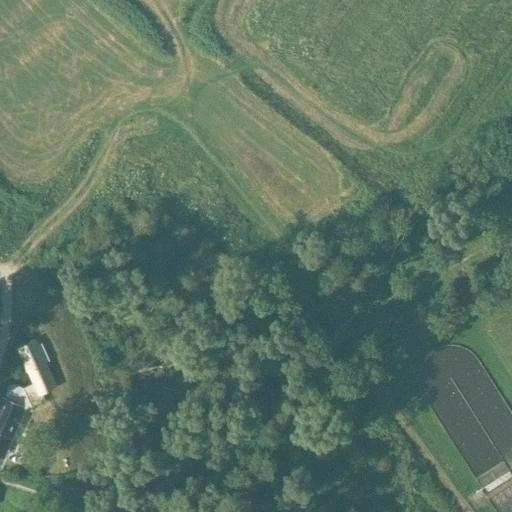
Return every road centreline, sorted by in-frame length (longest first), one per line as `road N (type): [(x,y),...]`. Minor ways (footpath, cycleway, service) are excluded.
road 1 (track): [(0,275),(79,195),(118,121),(154,105),(186,121),(326,291),(352,306),(431,281),(511,232)]
road 2 (track): [(145,0),(190,62),(167,112)]
